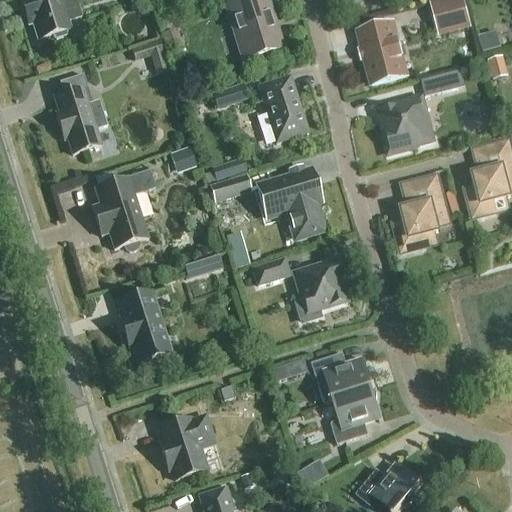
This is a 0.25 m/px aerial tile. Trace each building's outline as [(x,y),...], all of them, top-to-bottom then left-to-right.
[(67,33),(69,32),(67,24),(80,20),(75,2),(61,7),(59,0),(24,0),(25,1),(21,2),(28,27),(33,26),(38,42),(52,38),(56,42),(65,39),(67,33)] [(267,0),(246,0),(228,6),(237,33),(231,35),(241,64),(284,50),(267,0)] [(446,0),(429,5),(438,39),(471,30),(462,0),(446,0)] [(161,37),(176,33),(183,31),(177,11),(154,19),(159,38),(161,37)] [(371,88),(406,79),(392,26),(357,35),(371,88)] [(161,37),(167,57),(182,52),(176,33),(161,37)] [(477,39),(482,55),(500,50),(496,34),(477,39)] [(131,52),(135,64),(162,55),(159,44),(131,52)] [(487,63),(492,83),(507,79),(502,59),(487,63)] [(420,84),(425,101),(465,90),(460,73),(420,84)] [(59,85),(63,97),(54,100),(59,116),(56,117),(64,145),(67,144),(72,158),(100,149),(95,133),(107,130),(98,103),(91,105),(83,78),(59,85)] [(306,135),(288,80),(262,89),(267,102),(263,103),(272,132),(276,130),(280,143),(306,135)] [(418,150),(434,146),(430,130),(427,130),(420,103),(380,113),(386,138),(383,139),(388,157),(414,150),(413,147),(417,146),(418,150)] [(474,154),(477,165),(480,177),(474,178),(477,190),(465,193),(472,221),(496,215),(493,203),(509,199),(508,194),(511,192),(511,163),(507,145),(474,154)] [(189,150),(169,157),(177,178),(196,171),(189,150)] [(211,172),(212,174),(203,177),(206,186),(215,183),(215,184),(246,174),(242,161),(211,172)] [(123,250),(125,253),(129,255),(133,255),(136,253),(138,249),(138,245),(148,242),(134,198),(154,191),(149,174),(94,192),(99,208),(91,210),(101,240),(108,237),(113,253),(123,250)] [(294,243),(304,240),(323,234),(315,207),(320,206),(310,174),(258,189),(267,221),(286,216),(294,243)] [(249,194),(245,180),(211,190),(215,204),(249,194)] [(402,188),(405,200),(408,212),(402,213),(405,225),(394,228),(401,256),(425,249),(422,238),(437,234),(436,229),(448,226),(436,180),(402,188)] [(460,217),(453,194),(446,196),(452,219),(460,217)] [(240,235),(225,239),(235,272),(249,268),(240,235)] [(218,260),(183,271),(187,283),(222,272),(218,260)] [(250,271),(256,291),(291,280),(285,261),(250,271)] [(347,305),(334,264),(292,276),(301,304),(295,306),(301,325),(321,320),(319,314),(347,305)] [(150,296),(118,306),(126,332),(123,333),(129,350),(132,349),(138,367),(169,357),(150,296)] [(342,356),(311,366),(324,407),(375,391),(372,384),(366,379),(360,361),(358,361),(359,364),(346,369),(342,356)] [(304,362),(287,368),(291,380),(308,375),(304,362)] [(235,401),(231,389),(220,393),(223,405),(235,401)] [(375,391),(324,407),(324,408),(334,405),(339,420),(330,427),(337,448),(368,438),(364,425),(378,421),(379,425),(380,424),(374,406),(375,406),(376,398),(375,391)] [(190,426),(189,423),(158,433),(163,447),(160,448),(168,473),(171,472),(175,484),(207,473),(202,460),(201,460),(198,451),(212,446),(204,421),(190,426)] [(305,485),(329,474),(322,459),(298,470),(305,485)] [(422,485),(421,485),(418,488),(393,467),(392,468),(395,470),(386,481),(376,473),(355,498),(371,511),(382,507),(387,511),(399,511),(402,510),(403,510),(406,509),(409,507),(411,505),(413,501),(413,498),(412,497),(422,485)] [(248,477),(239,480),(244,493),(253,490),(248,477)] [(233,511),(226,490),(200,499),(203,511),(233,511)]
